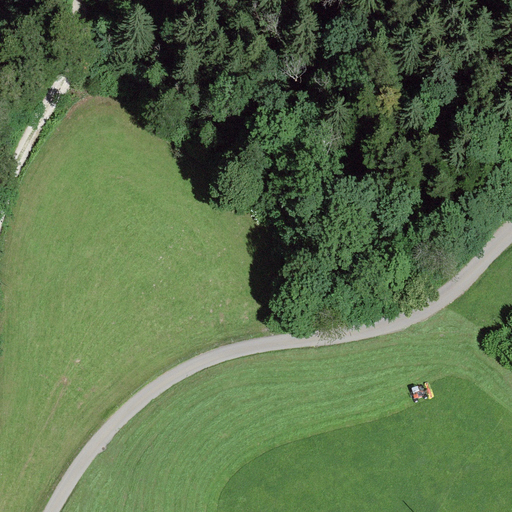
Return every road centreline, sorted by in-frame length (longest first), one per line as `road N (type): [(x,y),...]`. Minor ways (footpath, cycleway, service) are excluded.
road 1 (unclassified): [(53,511),(81,461),(159,386),(254,345),(387,324),(462,279),(511,229)]
road 2 (track): [(0,191),(71,62),(82,0)]
